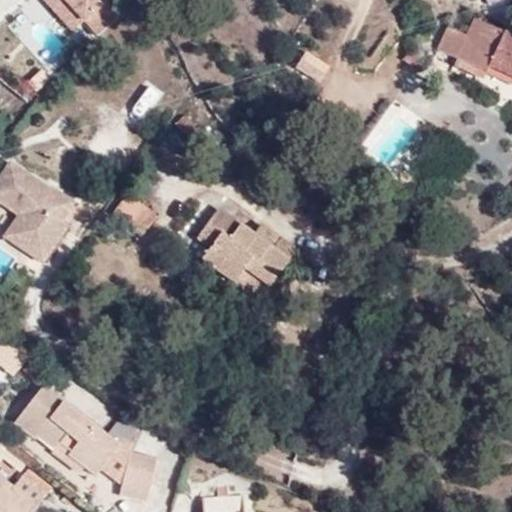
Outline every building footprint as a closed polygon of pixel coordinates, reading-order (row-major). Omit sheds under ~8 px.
[(44,0),(70,29),(82,18),(97,35),(121,14),(108,0),(44,0)] [(511,73),(511,30),(469,9),(460,26),(441,19),(430,41),(478,66),(481,59),(511,73)] [(358,145),(386,166),(421,119),(394,98),(358,145)] [(0,166),(0,181),(20,197),(29,203),(20,220),(49,239),(69,209),(66,204),(76,188),(56,173),(54,175),(14,147),(0,166)] [(129,190),(116,206),(143,229),(156,213),(129,190)] [(29,203),(20,197),(6,221),(42,247),(49,239),(20,220),(29,203)] [(143,229),(116,206),(109,214),(136,238),(143,229)] [(293,251),(277,238),(269,248),(252,236),(215,209),(194,235),(209,248),(200,259),(247,295),(257,282),(265,288),(293,251)] [(269,248),(277,238),(261,226),(252,236),(269,248)] [(137,456),(114,447),(89,426),(31,371),(0,401),(0,406),(17,423),(22,420),(37,433),(61,454),(73,463),(79,460),(97,477),(95,486),(121,497),(137,456)] [(127,421),(108,403),(89,426),(114,447),(127,421)] [(53,463),(61,454),(37,433),(31,439),(53,463)] [(0,504),(27,477),(5,455),(0,459),(0,504)] [(216,511),(217,497),(177,497),(175,511),(216,511)]
